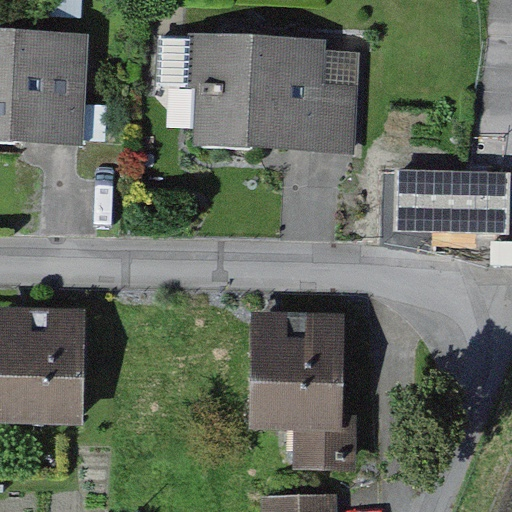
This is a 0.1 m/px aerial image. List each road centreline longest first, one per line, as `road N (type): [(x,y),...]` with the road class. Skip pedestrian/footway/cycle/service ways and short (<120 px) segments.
road 1 (residential): [(0,263),(381,272),(429,283),(510,319)]
road 2 (residential): [(431,511),(510,319)]
